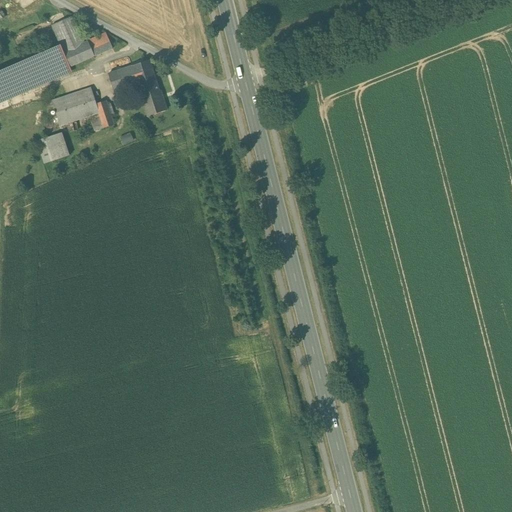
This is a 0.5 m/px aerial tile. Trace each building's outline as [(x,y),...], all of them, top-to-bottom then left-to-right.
[(84,43),(72,16),(51,25),(63,52),(84,43)] [(105,34),(87,41),(88,41),(94,56),(94,57),(112,48),(106,34),(105,34)] [(84,43),(63,52),(70,67),(94,56),(88,41),(84,43)] [(6,75),(0,77),(0,99),(44,81),(69,70),(61,51),(6,75)] [(149,60),(132,66),(137,83),(154,78),(149,60)] [(132,66),(108,74),(113,91),(137,83),(132,66)] [(160,91),(159,91),(154,78),(137,83),(147,116),(166,110),(160,91)] [(91,89),(52,102),(60,125),(89,116),(98,113),(96,104),(91,89)] [(113,125),(105,101),(96,104),(98,113),(103,127),(104,128),(113,125)] [(98,113),(89,116),(94,130),(103,127),(98,113)] [(132,132),(122,136),(125,144),(135,140),(132,132)] [(62,133),(46,138),(53,161),(69,155),(62,133)] [(46,138),(37,141),(44,164),(53,161),(46,138)]
